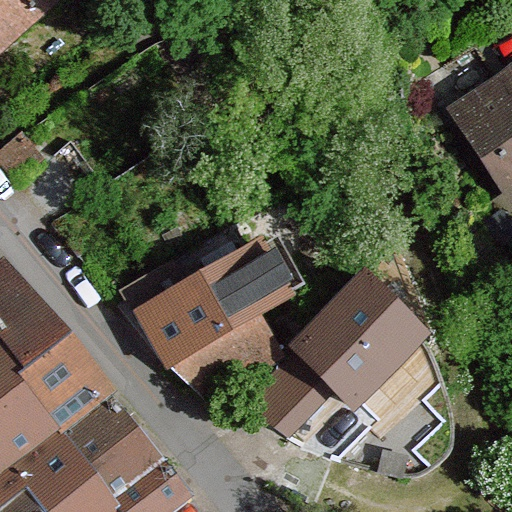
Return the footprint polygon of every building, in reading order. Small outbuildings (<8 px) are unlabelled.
[(0,0),(0,42),(38,9),(45,16),(63,0),(0,0)] [(160,46),(195,128),(247,103),(211,22),(160,46)] [(448,123),(465,112),(507,87),(500,76),(479,44),(426,78),(448,123)] [(511,83),(507,87),(465,112),(511,187),(511,201),(503,207),(511,221),(511,83)] [(26,136),(0,154),(0,157),(18,181),(44,159),(26,136)] [(508,238),(511,235),(511,221),(503,207),(493,214),(508,238)] [(268,249),(180,300),(149,320),(177,361),(263,311),(294,294),(272,260),(268,249)] [(5,264),(0,267),(0,279),(11,272),(5,264)] [(0,279),(0,368),(11,384),(23,375),(68,340),(49,317),(11,272),(0,279)] [(369,282),(302,350),(340,388),(359,408),(426,339),(369,282)] [(263,311),(177,361),(208,392),(284,348),(263,311)] [(62,427),(67,433),(114,397),(95,372),(68,340),(23,375),(33,387),(62,427)] [(340,388),(302,350),(247,406),(292,437),(340,388)] [(0,409),(33,387),(23,375),(11,384),(0,368),(0,409)] [(62,427),(33,387),(0,409),(0,505),(25,485),(12,466),(62,427)] [(94,471),(120,506),(172,466),(149,439),(114,397),(67,433),(94,471)] [(94,471),(67,433),(62,427),(12,466),(25,485),(0,505),(0,511),(113,511),(120,506),(94,471)] [(382,469),(408,475),(411,457),(385,452),(382,469)] [(172,466),(120,506),(124,511),(162,511),(193,489),(172,466)]
